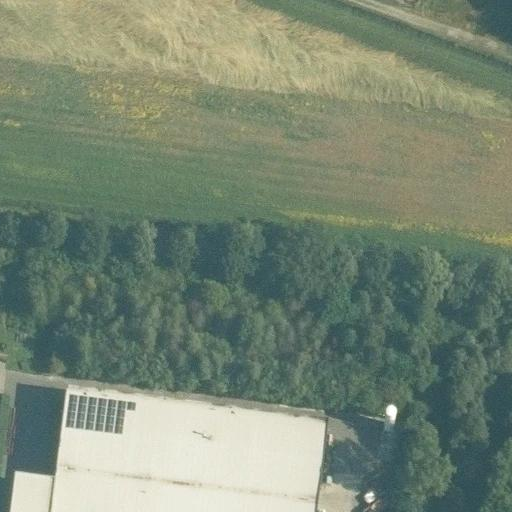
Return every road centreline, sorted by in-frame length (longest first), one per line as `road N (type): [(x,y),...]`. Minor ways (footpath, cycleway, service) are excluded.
road 1 (unclassified): [(0,226),(511,291)]
road 2 (unknown): [(0,390),(63,386),(336,420),(354,436),(360,465),(354,511)]
road 3 (track): [(366,0),(511,53)]
